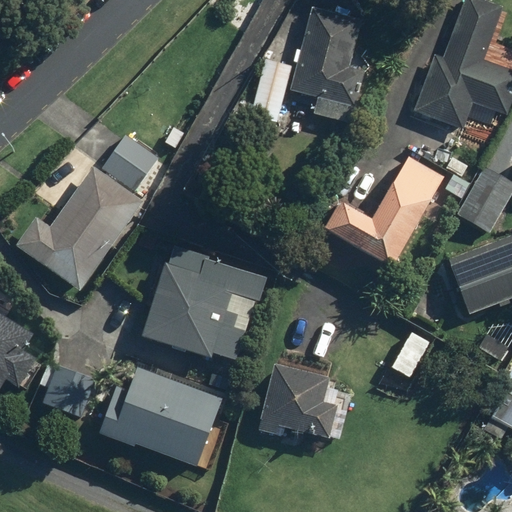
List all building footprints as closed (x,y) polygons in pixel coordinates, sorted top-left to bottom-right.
[(508,9),(487,0),(461,0),(415,109),(468,132),(471,125),(500,137),(511,109),(511,55),(492,47),(508,9)] [(304,59),(299,58),(294,90),(318,94),(315,113),(359,121),(369,67),(352,64),(361,14),(314,6),(304,59)] [(293,63),(264,56),(250,114),(279,121),(293,63)] [(127,131),(101,169),(95,165),(56,223),(42,213),(21,244),(35,254),(33,257),(83,291),(145,199),(138,194),(164,156),(127,131)] [(449,175),(415,157),(409,154),(378,215),(345,198),(328,229),(401,267),(449,175)] [(511,197),(511,178),(485,163),(456,214),(491,234),(511,197)] [(511,234),(452,261),(477,317),(511,302),(511,234)] [(276,276),(175,243),(168,264),(165,263),(142,334),(218,359),(220,353),(240,360),(259,303),(266,305),(276,276)] [(38,330),(0,307),(0,398),(0,399),(11,381),(24,389),(44,355),(28,346),(38,330)] [(511,351),(511,321),(496,313),(477,350),(506,365),(511,351)] [(432,339),(404,328),(388,367),(417,378),(432,339)] [(48,386),(43,405),(83,418),(96,375),(49,361),(42,384),(48,386)] [(261,434),(281,439),(284,426),(317,434),(341,439),(352,394),(339,391),(336,404),(324,402),(330,375),(277,363),(261,434)] [(205,467),(227,395),(141,366),(134,389),(118,384),(102,435),(205,467)] [(511,404),(502,423),(511,427),(511,404)]
